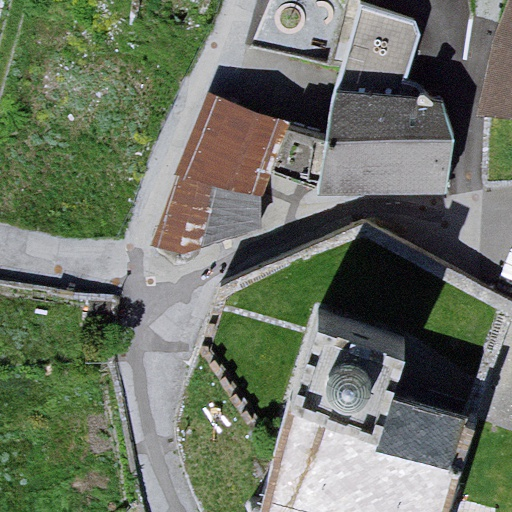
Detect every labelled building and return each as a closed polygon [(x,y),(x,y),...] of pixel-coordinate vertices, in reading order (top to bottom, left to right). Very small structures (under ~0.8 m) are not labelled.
[(356,0),(351,40),(415,50),(422,8),(371,0),(356,0)] [(511,0),(503,0),(486,106),(511,110),(511,0)] [(408,73),(408,47),(346,46),(346,72),(408,73)] [(459,98),(336,100),(338,199),(461,197),(459,98)] [(360,373),(330,364),(282,511),(482,511),(511,419),(511,398),(494,393),(439,376),(446,354),(374,331),(360,373)]
